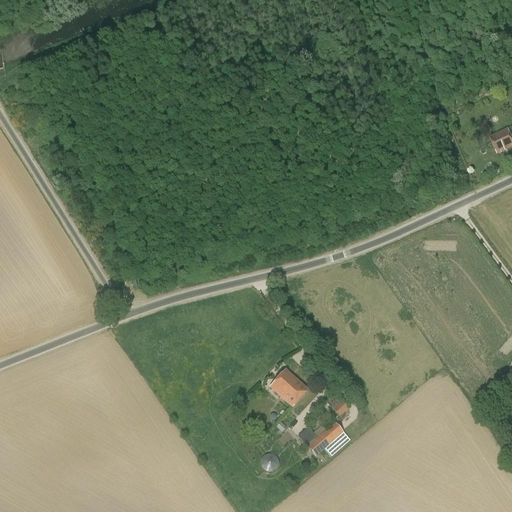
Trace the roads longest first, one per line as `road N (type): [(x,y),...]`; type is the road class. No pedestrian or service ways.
road 1 (unclassified): [(125,316),(340,256),(511,179)]
road 2 (unclassified): [(125,316),(0,115)]
road 3 (unclassified): [(0,368),(125,316)]
